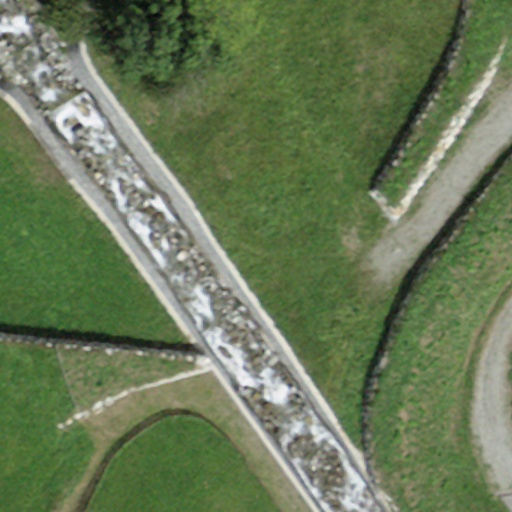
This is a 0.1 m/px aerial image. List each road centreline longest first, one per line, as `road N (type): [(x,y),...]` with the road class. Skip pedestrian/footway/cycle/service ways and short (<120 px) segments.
road 1 (track): [(356,295),(511,117)]
road 2 (track): [(511,322),(502,334),(489,407),(511,490)]
